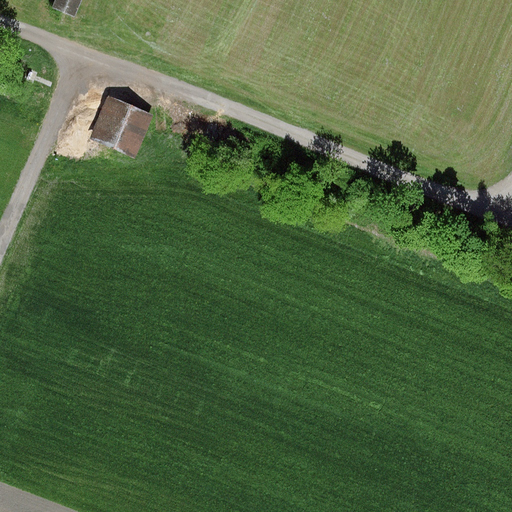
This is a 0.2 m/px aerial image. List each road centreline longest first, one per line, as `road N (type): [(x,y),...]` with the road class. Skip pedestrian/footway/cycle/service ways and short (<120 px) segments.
road 1 (track): [(0,21),(511,215)]
road 2 (track): [(104,61),(0,291)]
